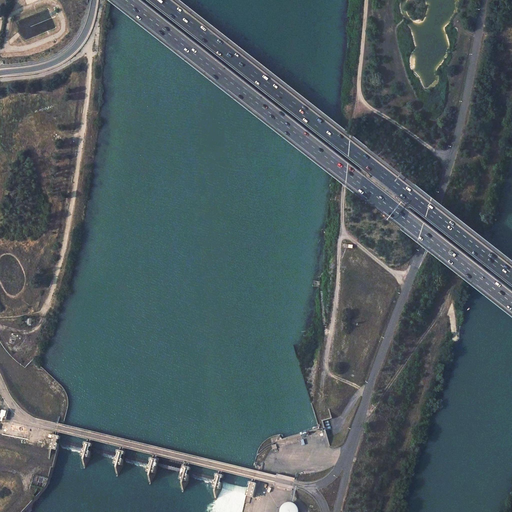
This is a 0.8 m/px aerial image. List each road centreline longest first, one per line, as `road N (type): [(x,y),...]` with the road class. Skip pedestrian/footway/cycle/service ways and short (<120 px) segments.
road 1 (motorway): [(125,0),(511,302)]
road 2 (motorway): [(511,276),(159,0)]
road 3 (track): [(44,315),(78,175),(90,56)]
road 4 (track): [(408,282),(344,236),(339,241),(326,365),(330,375),(367,390)]
road 5 (track): [(450,159),(360,95),(366,0)]
road 6 (trunk): [(0,73),(64,57),(87,29),(94,0)]
